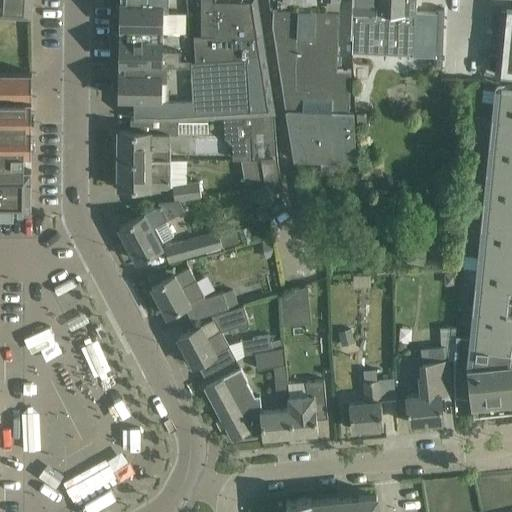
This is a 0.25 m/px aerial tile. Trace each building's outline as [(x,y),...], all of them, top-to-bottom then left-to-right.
[(0,0),(0,17),(32,19),(33,0),(0,0)] [(119,36),(118,62),(192,63),(191,55),(187,0),(122,0),(122,1),(119,1),(119,28),(122,28),(122,36),(119,36)] [(252,113),(252,112),(275,111),(276,111),(262,27),(257,0),(187,0),(191,55),(248,51),(252,113)] [(339,0),(268,0),(269,2),(269,8),(273,8),(272,25),(293,159),(324,160),(356,161),(353,112),(349,111),(351,70),(336,69),(339,0)] [(352,0),(351,34),(352,34),(351,52),(414,55),(416,12),(416,0),(352,0)] [(511,8),(501,7),(494,74),(511,76),(511,8)] [(436,8),(435,12),(435,18),(443,18),(444,8),(436,8)] [(414,55),(434,56),(434,48),(434,38),(435,28),(435,18),(435,12),(416,12),(414,55)] [(443,18),(435,18),(435,28),(443,28),(443,18)] [(443,28),(435,28),(434,38),(443,38),(443,28)] [(443,38),(434,38),(434,48),(442,48),(443,38)] [(434,48),(434,56),(434,58),(442,58),(442,48),(434,48)] [(192,63),(118,62),(118,97),(133,98),(134,117),(177,117),(224,114),(252,113),(248,51),(191,55),(192,63)] [(441,68),(442,58),(434,58),(433,68),(441,68)] [(0,208),(31,208),(31,166),(24,166),(24,153),(31,153),(32,73),(0,72),(0,208)] [(511,88),(500,87),(496,128),(511,129),(511,88)] [(225,139),(232,145),(252,145),(253,159),(261,158),(277,156),(275,111),(252,112),(252,113),(224,114),(225,139)] [(168,160),(168,159),(169,133),(178,133),(177,117),(134,117),(131,117),(131,131),(119,131),(118,159),(168,160)] [(484,118),(475,117),(474,128),(483,129),(484,118)] [(473,139),(482,140),(483,129),(474,128),(473,139)] [(511,129),(496,128),(492,169),(511,170),(511,129)] [(240,159),(246,190),(267,187),(261,158),(253,159),(250,159),(240,159)] [(149,187),(168,187),(168,160),(118,159),(118,188),(149,188),(149,187)] [(378,161),(361,166),(370,189),(386,182),(378,161)] [(511,170),(492,169),(488,210),(511,212),(511,170)] [(175,200),(201,196),(199,180),(172,184),(175,200)] [(476,202),(468,202),(466,216),(475,217),(476,202)] [(144,214),(137,217),(119,227),(137,260),(155,251),(162,247),(159,242),(173,235),(166,221),(169,219),(161,205),(144,214)] [(265,205),(256,208),(260,221),(270,218),(265,205)] [(511,212),(488,210),(484,251),(511,253),(511,212)] [(475,217),(466,216),(465,230),(473,231),(475,217)] [(169,261),(239,243),(234,227),(165,245),(169,261)] [(248,227),(238,229),(242,245),(252,242),(248,227)] [(274,249),(260,240),(253,251),(254,253),(256,252),(266,258),(269,257),(274,249)] [(511,253),(484,251),(480,292),(511,294),(511,253)] [(191,320),(210,313),(238,305),(233,288),(195,300),(187,284),(196,280),(189,266),(175,274),(151,286),(167,315),(184,306),(191,320)] [(307,285),(279,294),(282,325),(311,323),(307,285)] [(469,286),(460,285),(459,295),(468,296),(469,286)] [(511,294),(480,292),(480,297),(473,296),(469,332),(511,336),(511,294)] [(458,306),(467,307),(468,296),(459,295),(458,306)] [(188,365),(192,363),(193,365),(229,345),(222,330),(248,322),(243,305),(211,315),(213,319),(200,325),(178,337),(186,351),(182,353),(188,365)] [(350,328),(339,331),(341,343),(353,340),(350,328)] [(242,354),(255,352),(284,347),(284,346),(282,346),(279,332),(240,340),(242,354)] [(471,399),(473,416),(511,412),(511,367),(511,365),(511,364),(511,350),(511,336),(469,332),(469,337),(456,335),(454,398),(471,399)] [(450,393),(446,360),(446,359),(445,359),(443,346),(420,348),(421,361),(419,362),(420,373),(417,374),(419,395),(406,396),(409,423),(442,419),(439,394),(450,393)] [(284,347),(255,352),(258,369),(273,366),(276,396),(289,394),(284,347)] [(262,437),(292,434),(288,395),(287,395),(288,408),(262,411),(260,394),(255,395),(247,381),(240,368),(205,387),(233,439),(250,430),(252,434),(262,433),(262,437)] [(396,399),(394,379),(394,378),(377,380),(376,369),(363,370),(364,381),(366,402),(349,403),(351,428),(383,425),(381,401),(396,399)] [(288,395),(292,434),(317,431),(316,418),(327,417),(324,379),(306,381),(307,393),(288,395)] [(377,511),(376,494),(311,501),(311,497),(286,500),(287,511),(377,511)]
